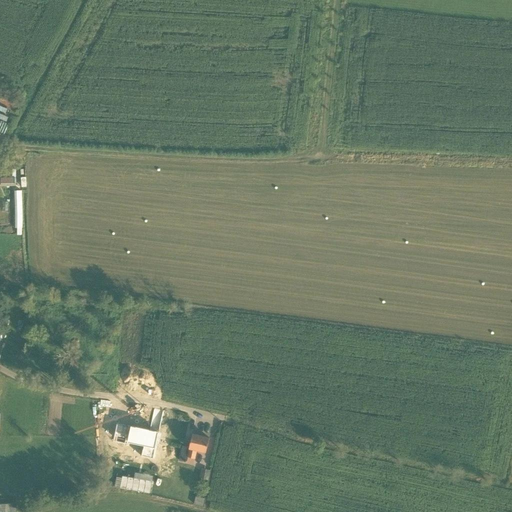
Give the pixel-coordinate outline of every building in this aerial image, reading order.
[(16,171),(0,171),(0,186),(16,186),(16,171)] [(15,189),(16,233),(23,233),(22,189),(15,189)] [(135,461),(158,465),(160,453),(152,452),(151,456),(146,455),(148,441),(157,442),(161,424),(142,421),(135,461)] [(191,433),(188,449),(181,448),(178,461),(196,464),(199,452),(207,453),(210,438),(191,433)] [(210,471),(202,469),(200,479),(208,480),(210,471)] [(204,499),(195,497),(194,505),(202,506),(204,499)] [(0,503),(0,511),(17,511),(17,502),(0,503)]
